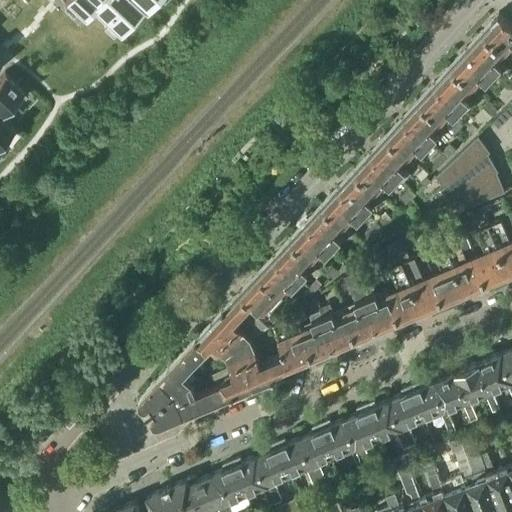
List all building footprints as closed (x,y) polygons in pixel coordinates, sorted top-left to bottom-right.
[(65,0),(80,13),(93,0),(119,25),(141,0),(142,0),(145,2),(147,0),(65,0)] [(511,21),(499,9),(484,26),(507,48),(511,43),(511,21)] [(498,58),(507,48),(484,26),(483,25),(480,28),(481,29),(469,43),(502,74),(508,67),(503,63),(498,58)] [(465,46),(454,59),(477,81),(483,74),(488,79),(495,71),(500,76),(502,74),(469,43),(467,42),(464,45),(465,46)] [(466,93),(477,81),(454,59),(453,60),(452,59),(449,62),(450,63),(438,75),(467,102),(471,105),(475,101),(466,93)] [(0,110),(2,112),(25,88),(6,71),(0,77),(0,110)] [(471,105),(467,102),(438,75),(437,77),(436,76),(433,79),(434,80),(423,92),(447,114),(453,107),(458,112),(463,106),(467,110),(471,105)] [(506,100),(511,94),(511,89),(507,84),(499,93),(506,100)] [(435,127),(447,114),(423,92),(421,94),(420,93),(417,96),(418,97),(408,108),(437,135),(440,131),(435,127)] [(491,114),(497,108),(489,100),(484,106),(491,114)] [(425,148),(437,135),(408,108),(405,112),(404,111),(401,114),(402,115),(393,124),(417,146),(420,143),(425,148)] [(0,141),(15,125),(2,112),(0,110),(0,141)] [(504,110),(499,115),(505,121),(510,116),(504,110)] [(499,115),(493,121),(499,127),(505,121),(499,115)] [(472,133),(478,126),(472,121),(466,127),(472,133)] [(403,161),(417,146),(393,124),(389,129),(388,128),(385,131),(386,132),(378,140),(411,171),(412,170),(403,161)] [(478,134),(436,174),(445,184),(488,152),(491,150),(478,134)] [(371,149),(363,157),(387,179),(388,178),(393,182),(399,176),(403,180),(411,171),(378,140),(373,146),(372,145),(369,148),(371,149)] [(448,157),(457,148),(450,142),(442,151),(448,157)] [(439,166),(448,157),(442,151),(433,160),(439,166)] [(445,184),(441,187),(448,199),(450,198),(497,170),(499,170),(488,152),(445,184)] [(372,195),(387,179),(363,157),(357,163),(356,162),(353,165),(355,166),(348,173),(372,195)] [(448,199),(447,199),(453,212),(506,190),(497,170),(450,198),(448,199)] [(371,196),(372,195),(348,173),(341,181),(340,180),(338,183),(339,184),(333,190),(362,216),(376,201),(371,196)] [(427,175),(421,180),(425,184),(431,179),(427,175)] [(409,188),(403,194),(408,200),(415,193),(409,188)] [(359,220),(362,216),(333,190),(325,198),(324,197),(321,200),(322,201),(318,206),(342,228),(354,215),(359,220)] [(489,202),(482,205),(484,212),(492,209),(489,202)] [(337,233),(342,228),(318,206),(303,222),(331,248),(342,237),(337,233)] [(382,228),(392,218),(385,211),(376,221),(382,228)] [(488,224),(491,229),(510,274),(511,273),(511,235),(509,237),(502,219),(488,224)] [(373,238),(382,228),(376,221),(366,232),(373,238)] [(327,253),(331,248),(303,222),(288,238),(311,260),(322,248),(327,253)] [(425,229),(431,244),(446,238),(440,222),(425,229)] [(489,283),(510,274),(491,229),(488,224),(477,229),(484,246),(475,250),(489,283)] [(382,243),(390,237),(386,232),(378,238),(382,243)] [(445,242),(448,248),(468,292),(489,283),(475,250),(466,254),(459,237),(445,242)] [(306,266),(311,260),(288,238),(272,255),(301,281),(310,270),(306,266)] [(402,258),(409,254),(402,239),(395,242),(402,258)] [(402,258),(395,242),(387,245),(394,261),(402,258)] [(468,292),(448,248),(445,242),(433,247),(440,264),(431,268),(445,302),(468,292)] [(354,245),(343,255),(352,264),(363,254),(354,245)] [(272,255),(257,271),(280,292),(290,282),(295,286),(301,281),(272,255)] [(402,260),(404,266),(423,311),(445,302),(431,268),(422,272),(415,255),(402,260)] [(402,320),(423,311),(404,266),(402,260),(390,265),(396,282),(388,286),(402,320)] [(333,263),(327,270),(335,278),(348,267),(345,263),(339,269),(333,263)] [(356,270),(369,299),(382,329),(402,320),(388,286),(377,290),(367,266),(356,270)] [(344,305),(347,312),(359,338),(382,329),(369,299),(356,270),(345,275),(356,301),(344,305)] [(264,309),(280,292),(257,271),(237,294),(252,308),(257,302),(264,309)] [(316,291),(323,282),(314,273),(306,281),(316,291)] [(271,327),(252,308),(237,294),(213,320),(240,347),(252,339),(271,327)] [(337,348),(359,338),(347,312),(344,305),(323,314),(337,348)] [(307,317),(304,306),(297,308),(301,319),(307,317)] [(295,321),(301,319),(297,308),(291,311),(295,321)] [(279,317),(274,312),(269,317),(273,321),(279,317)] [(301,323),(304,330),(316,357),(337,348),(323,314),(301,323)] [(202,354),(203,355),(209,348),(211,350),(215,347),(213,345),(216,342),(229,355),(240,347),(213,320),(186,348),(197,359),(202,354)] [(277,333),(286,354),(291,368),(299,365),(299,364),(316,357),(304,330),(301,323),(277,333)] [(255,384),(291,368),(286,354),(262,364),(252,339),(240,347),(255,384)] [(511,345),(495,353),(507,383),(511,395),(511,345)] [(255,384),(240,347),(229,355),(227,356),(231,363),(212,370),(217,383),(214,384),(220,399),(223,397),(255,384)] [(186,348),(144,394),(143,395),(142,396),(142,398),(141,399),(142,401),(142,402),(143,404),(144,405),(145,406),(147,406),(148,407),(150,407),(151,407),(153,406),(154,405),(158,402),(177,390),(193,380),(194,379),(189,374),(186,377),(184,375),(203,355),(202,354),(197,359),(186,348)] [(492,389),(507,383),(495,353),(472,362),(485,392),(486,392),(493,410),(500,407),(492,389)] [(469,399),(485,392),(472,362),(449,372),(462,402),(463,402),(470,420),(477,417),(469,399)] [(447,408),(462,402),(449,372),(426,382),(439,411),(440,411),(448,431),(455,428),(447,408)] [(422,384),(420,379),(402,387),(404,391),(403,392),(416,421),(439,411),(426,382),(422,384)] [(186,413),(212,402),(220,399),(214,384),(198,391),(193,380),(177,390),(186,413)] [(177,390),(158,402),(160,406),(156,409),(155,410),(154,411),(153,412),(153,414),(153,415),(153,417),(154,418),(154,419),(155,421),(157,421),(158,422),(159,423),(161,423),(162,423),(164,422),(186,413),(177,390)] [(410,424),(416,421),(403,392),(381,401),(393,431),(396,429),(404,448),(417,442),(410,424)] [(370,440),(393,431),(381,401),(377,403),(375,398),(357,405),(359,410),(358,411),(370,440)] [(365,442),(370,440),(358,411),(335,420),(347,450),(351,448),(359,467),(373,462),(365,442)] [(324,459),(347,450),(335,420),(333,421),(331,416),(312,424),(315,429),(312,430),(324,459)] [(321,461),(324,459),(312,430),(289,440),(301,469),(308,466),(316,485),(329,480),(321,461)] [(465,478),(467,481),(478,511),(485,511),(502,506),(488,473),(473,432),(452,440),(465,478)] [(473,432),(488,473),(502,506),(511,502),(511,467),(511,464),(509,459),(494,465),(489,450),(482,453),(474,432),(473,432)] [(278,479),(301,469),(289,440),(288,440),(286,435),(268,443),(270,448),(266,449),(278,479)] [(243,459),(255,488),(263,485),(271,504),(284,499),(276,480),(278,479),(266,449),(243,459)] [(408,453),(410,460),(418,457),(415,451),(408,453)] [(225,466),(220,468),(232,498),(255,488),(243,459),(241,454),(223,462),(225,466)] [(403,511),(427,511),(423,498),(421,493),(407,454),(395,458),(406,490),(413,498),(400,503),(402,506),(403,511)] [(421,493),(423,498),(427,511),(453,511),(445,490),(441,479),(436,465),(427,468),(434,488),(421,493)] [(236,511),(231,499),(232,498),(220,468),(202,475),(200,471),(195,473),(209,507),(217,504),(219,511),(236,511)] [(195,473),(172,483),(184,511),(198,505),(201,511),(209,507),(195,473)] [(441,479),(445,490),(453,511),(478,511),(467,481),(465,478),(451,483),(449,476),(441,479)] [(156,511),(180,511),(184,511),(172,483),(149,493),(156,511)] [(0,511),(19,511),(30,504),(15,485),(0,496),(0,511)] [(298,499),(296,495),(285,499),(287,506),(296,503),(298,499)] [(354,511),(348,495),(338,498),(343,511),(354,511)] [(140,511),(135,499),(115,507),(112,511),(140,511)] [(378,511),(403,511),(402,506),(400,503),(378,511)]
